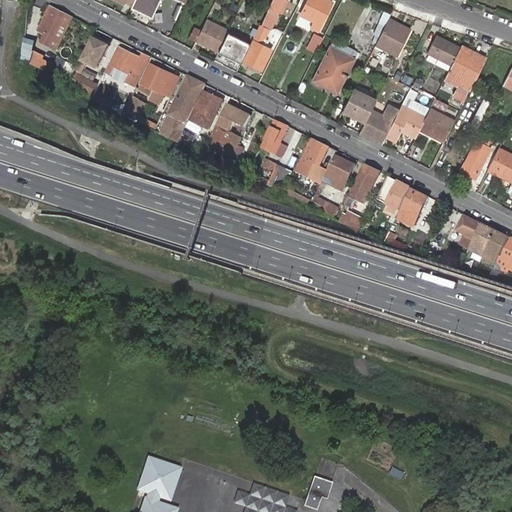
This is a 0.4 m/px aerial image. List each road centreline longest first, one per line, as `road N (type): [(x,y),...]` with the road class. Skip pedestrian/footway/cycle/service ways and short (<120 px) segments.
road 1 (motorway): [(511,312),(0,148)]
road 2 (motorway): [(0,174),(511,337)]
road 3 (residential): [(511,226),(63,0)]
